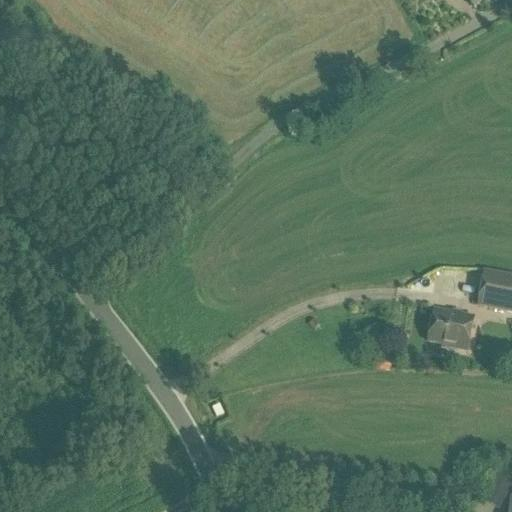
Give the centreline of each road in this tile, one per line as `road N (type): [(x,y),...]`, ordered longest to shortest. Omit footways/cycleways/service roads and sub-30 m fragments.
road 1 (unknown): [(79,290),(237,153),(435,52)]
road 2 (unclassified): [(226,511),(158,392),(0,201)]
